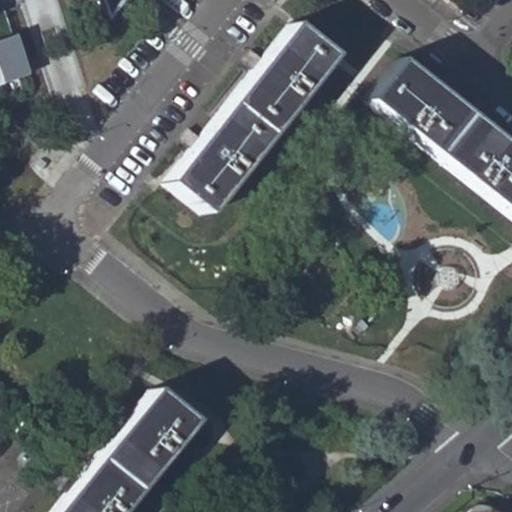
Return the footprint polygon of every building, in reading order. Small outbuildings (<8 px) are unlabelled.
[(96,0),(104,23),(123,0),(96,0)] [(158,184),(200,216),(326,57),(285,24),(158,184)] [(10,41),(0,43),(0,88),(23,79),(10,41)] [(511,154),(391,60),(359,101),(511,222),(511,154)] [(47,511),(114,511),(185,423),(144,389),(47,511)]
